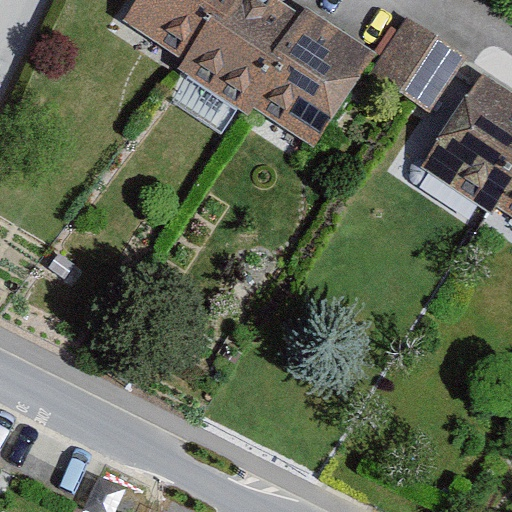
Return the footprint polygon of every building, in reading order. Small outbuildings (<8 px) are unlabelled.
[(224,0),(135,0),(121,23),(182,63),(224,0)] [(316,16),(292,0),(224,0),(182,63),(178,70),(248,117),(254,108),(316,16)] [(376,56),(316,16),(254,108),(315,148),(366,71),(376,56)] [(402,18),(376,56),(366,71),(432,115),(468,61),(402,18)] [(511,92),(483,74),(420,169),(492,216),(496,209),(511,185),(511,92)] [(511,219),(511,185),(496,209),(511,219)]
